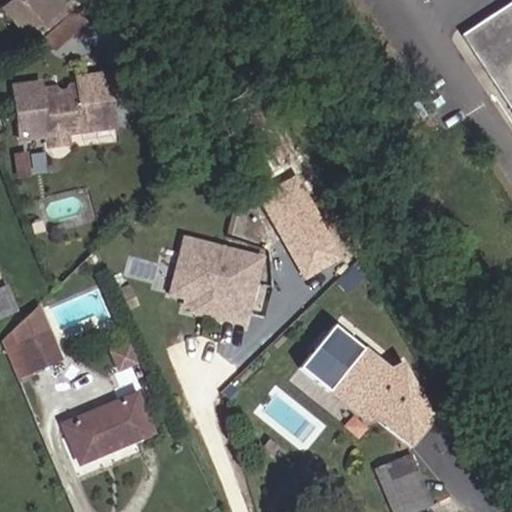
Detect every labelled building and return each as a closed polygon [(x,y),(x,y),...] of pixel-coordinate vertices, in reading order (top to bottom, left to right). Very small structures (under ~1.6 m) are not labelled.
[(41,26),(18,0),(10,0),(0,9),(26,40),(41,26)] [(18,0),(41,26),(46,32),(78,6),(73,0),(18,0)] [(511,27),(511,2),(461,36),(467,45),(498,24),(504,33),(511,27)] [(511,27),(504,33),(498,24),(467,45),(510,110),(511,109),(511,27)] [(28,152),(52,151),(72,151),(121,149),(120,97),(90,98),(90,111),(90,114),(81,114),(67,114),(52,114),(52,111),(27,112),(28,152)] [(67,114),(67,106),(52,107),(52,111),(52,114),(67,114)] [(72,164),(72,151),(52,151),(53,164),(72,164)] [(28,182),(28,167),(18,168),(18,183),(28,182)] [(343,256),(298,176),(256,199),(302,280),(343,256)] [(247,314),(260,259),(184,239),(169,295),(186,299),(193,301),(191,308),(190,312),(220,320),(220,319),(223,308),(247,314)] [(73,264),(66,254),(53,264),(59,274),(73,264)] [(0,319),(17,312),(6,287),(0,288),(0,319)] [(135,303),(131,294),(123,298),(127,307),(135,303)] [(191,308),(193,301),(186,299),(184,306),(191,308)] [(49,334),(37,306),(1,342),(5,353),(49,334)] [(244,325),(247,314),(223,308),(220,319),(244,325)] [(448,407),(339,327),(307,369),(370,425),(379,422),(418,450),(448,407)] [(16,378),(60,360),(49,334),(5,353),(16,378)] [(135,364),(128,347),(111,354),(118,371),(135,364)] [(78,465),(152,434),(136,394),(62,426),(78,465)] [(414,511),(429,506),(409,456),(375,470),(392,511),(414,511)]
